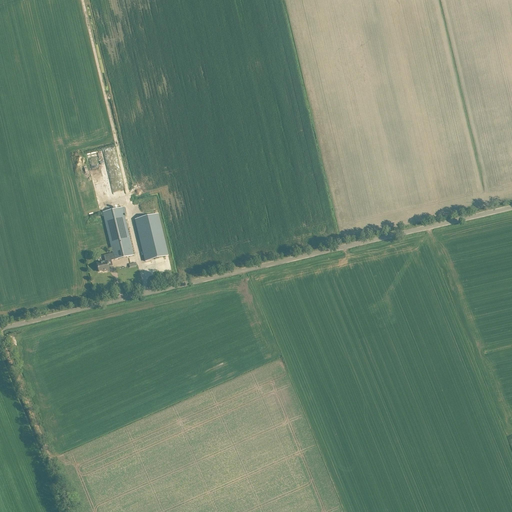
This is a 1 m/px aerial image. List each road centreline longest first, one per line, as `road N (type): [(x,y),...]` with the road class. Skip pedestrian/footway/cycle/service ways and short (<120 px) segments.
road 1 (unclassified): [(0,328),(511,207)]
road 2 (track): [(0,335),(72,511)]
